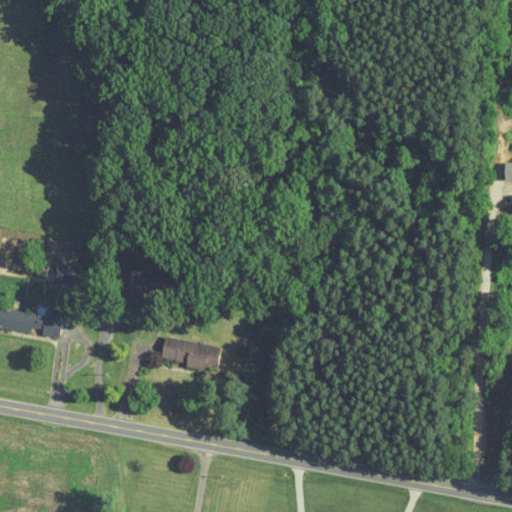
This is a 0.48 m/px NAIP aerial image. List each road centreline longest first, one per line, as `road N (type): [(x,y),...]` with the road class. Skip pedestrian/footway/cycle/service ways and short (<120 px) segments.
road 1 (secondary): [(511,498),(0,405)]
road 2 (residential): [(479,493),(472,402),(488,138),(509,0)]
